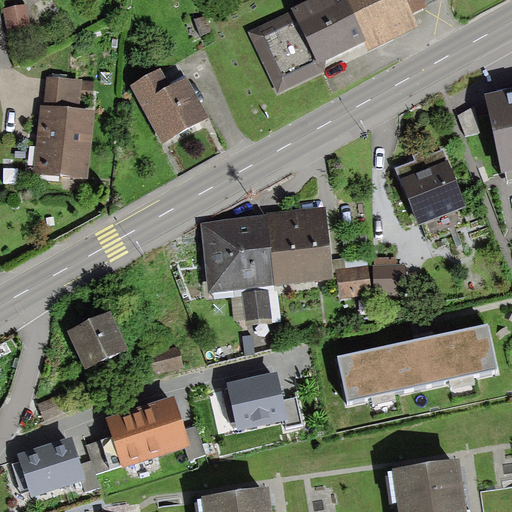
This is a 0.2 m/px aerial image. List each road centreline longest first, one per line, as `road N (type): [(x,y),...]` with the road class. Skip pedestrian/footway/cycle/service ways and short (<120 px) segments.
road 1 (secondary): [(26,290),(511,20)]
road 2 (residential): [(26,290),(39,332),(0,423)]
